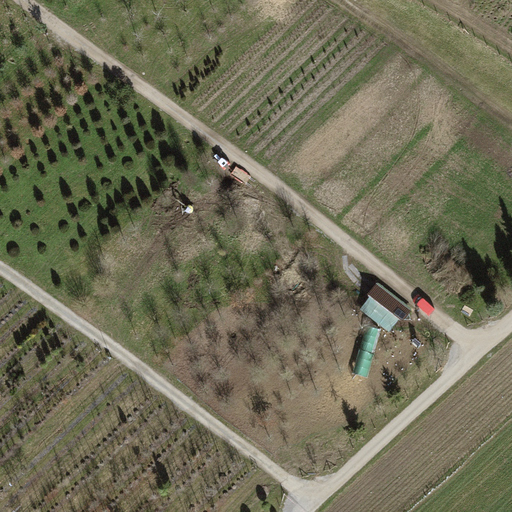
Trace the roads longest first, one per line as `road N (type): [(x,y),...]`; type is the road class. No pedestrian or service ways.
road 1 (track): [(478,350),(23,0)]
road 2 (track): [(313,502),(0,266)]
road 3 (track): [(303,511),(511,319)]
